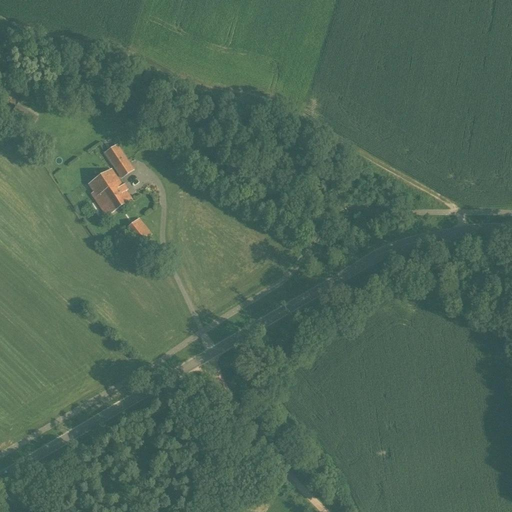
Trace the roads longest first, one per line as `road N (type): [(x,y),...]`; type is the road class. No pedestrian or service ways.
road 1 (secondary): [(0,478),(388,250),(463,230),(511,228)]
road 2 (track): [(213,90),(252,96),(457,212)]
road 3 (track): [(326,511),(221,385)]
